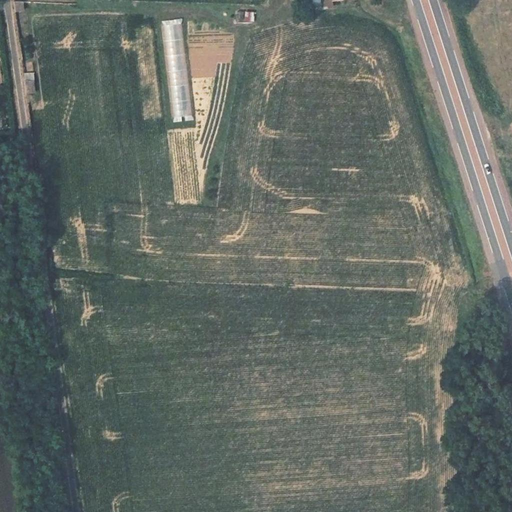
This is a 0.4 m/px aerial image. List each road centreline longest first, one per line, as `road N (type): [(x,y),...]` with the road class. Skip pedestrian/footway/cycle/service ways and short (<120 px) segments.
road 1 (unclassified): [(7,0),(79,511)]
road 2 (primary): [(413,0),(511,309)]
road 3 (primary): [(511,232),(440,0)]
